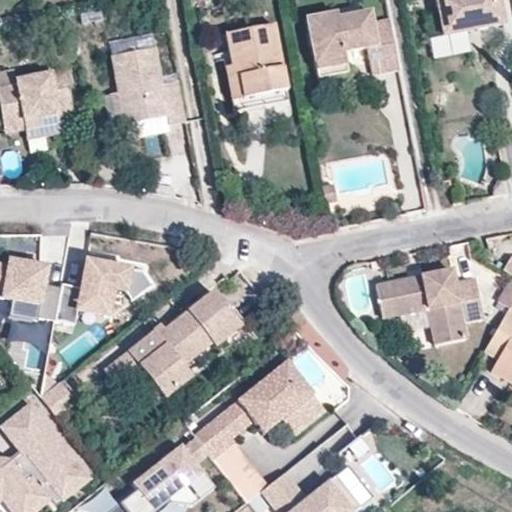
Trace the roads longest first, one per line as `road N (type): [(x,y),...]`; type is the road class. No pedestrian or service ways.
road 1 (residential): [(511,469),(428,420),(359,363),(330,333),(300,281),(281,268)]
road 2 (residential): [(281,268),(141,216),(0,213)]
road 3 (residential): [(281,268),(511,216)]
